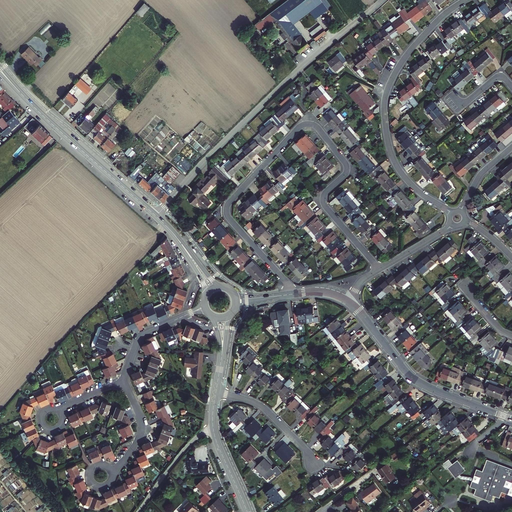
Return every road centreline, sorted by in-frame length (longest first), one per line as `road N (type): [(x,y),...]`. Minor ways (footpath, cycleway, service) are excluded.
road 1 (residential): [(290,293),(226,207),(304,124),(316,126),(347,168),(324,203),(379,269)]
road 2 (residential): [(156,216),(224,140),(383,0)]
road 3 (residential): [(451,212),(397,167),(384,98),(416,42),(463,0)]
road 4 (residential): [(350,302),(416,380),(511,418)]
road 5 (secondary): [(156,216),(17,89)]
road 6 (residential): [(318,464),(262,406),(215,392)]
